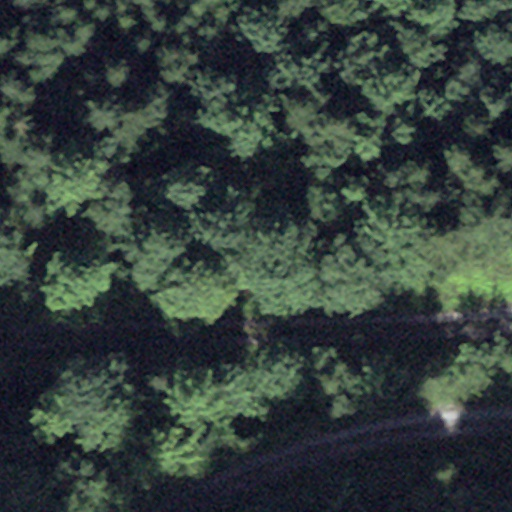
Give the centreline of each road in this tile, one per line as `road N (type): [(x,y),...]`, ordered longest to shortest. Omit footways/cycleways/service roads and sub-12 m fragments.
road 1 (track): [(511,306),(377,319),(0,312)]
road 2 (track): [(190,511),(382,435),(511,425)]
